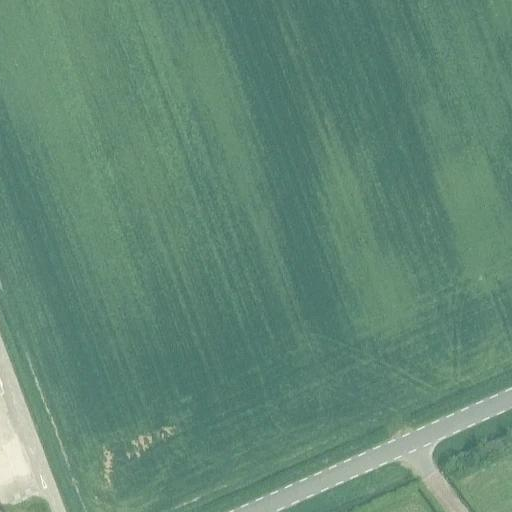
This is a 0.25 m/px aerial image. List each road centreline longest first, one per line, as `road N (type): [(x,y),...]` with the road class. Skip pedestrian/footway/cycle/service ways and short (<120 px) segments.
road 1 (tertiary): [(249,511),(511,397)]
road 2 (residential): [(58,511),(0,353)]
